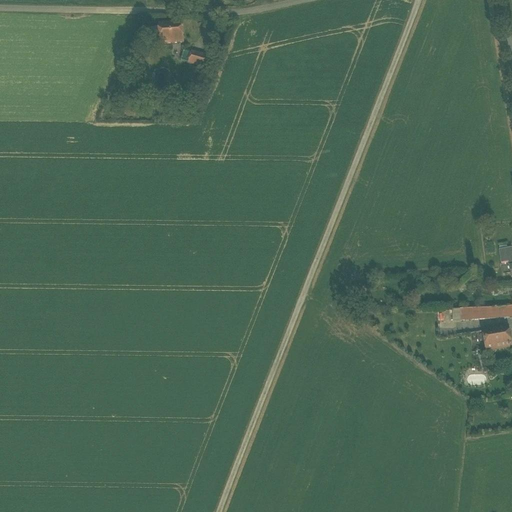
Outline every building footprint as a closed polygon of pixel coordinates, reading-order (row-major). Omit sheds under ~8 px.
[(164,24),(166,44),(190,42),(188,22),(164,24)] [(194,63),(210,68),(214,57),(198,52),(197,55),(194,63)] [(187,61),(194,63),(197,55),(190,53),(187,61)] [(509,263),(510,268),(511,267),(511,248),(500,251),(502,264),(509,263)] [(511,307),(460,311),(452,311),(453,322),(461,322),(511,317),(511,307)] [(486,344),(487,352),(511,348),(508,328),(484,332),(486,342),(485,343),(485,344),(486,344)]
